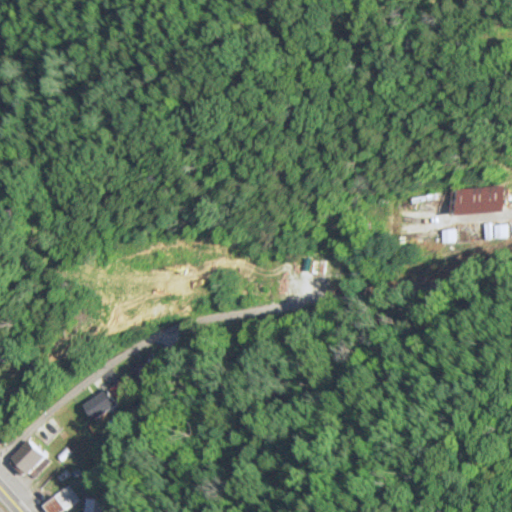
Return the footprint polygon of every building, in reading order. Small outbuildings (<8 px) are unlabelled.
[(457,214),(506,213),(506,186),(456,187),(457,214)] [(136,370),(148,386),(164,374),(152,358),(136,370)] [(129,396),(119,382),(86,406),(96,419),(129,396)] [(11,461),(31,481),(51,460),(31,441),(11,461)] [(66,511),(81,498),(70,485),(45,507),(49,511),(66,511)] [(85,511),(107,511),(108,499),(86,499),(85,511)]
